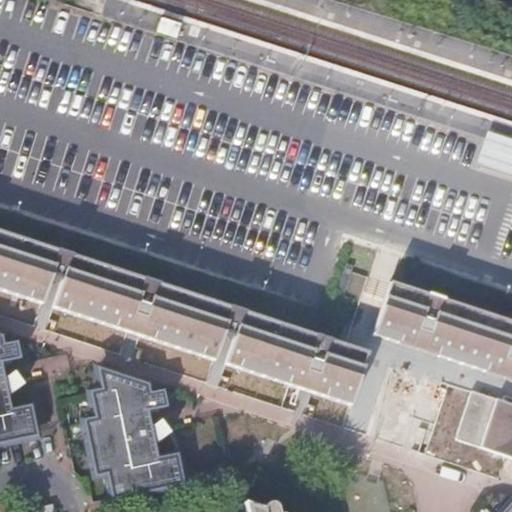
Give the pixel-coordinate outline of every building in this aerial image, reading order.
[(511,58),(503,56),(497,79),(511,83),(511,58)] [(92,118),(97,104),(66,93),(61,106),(92,118)] [(486,147),(481,165),(499,170),(511,174),(511,140),(491,133),(488,141),(486,147)] [(105,162),(99,178),(136,191),(142,176),(105,162)] [(182,206),(189,187),(159,176),(152,195),(182,206)] [(438,214),(441,203),(405,194),(402,205),(438,214)] [(205,199),(200,215),(233,227),(238,211),(205,199)] [(319,253),(329,219),(291,208),(288,219),(317,227),(311,250),(319,253)] [(373,347),(0,222),(0,284),(51,302),(141,332),(223,359),(308,388),(354,403),(373,347)] [(511,316),(386,277),(369,326),(511,373),(511,316)] [(3,406),(0,390),(0,355),(10,354),(7,342),(0,342),(0,436),(25,431),(19,403),(3,406)] [(150,456),(138,405),(152,402),(149,387),(88,367),(92,389),(97,413),(86,416),(97,468),(108,465),(113,493),(168,482),(162,454),(150,456)] [(511,408),(473,396),(459,438),(511,454),(511,408)] [(511,511),(511,499),(507,498),(494,511),(511,511)]
